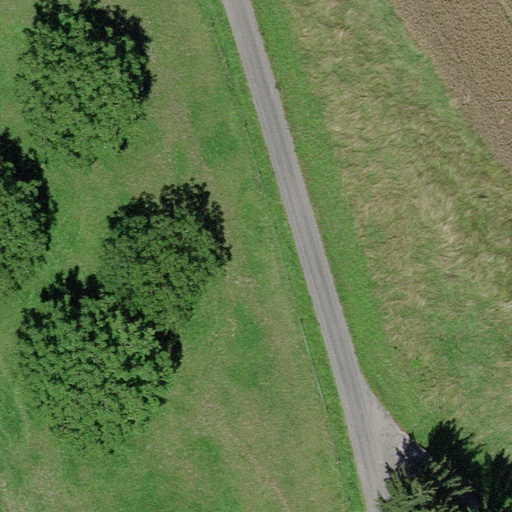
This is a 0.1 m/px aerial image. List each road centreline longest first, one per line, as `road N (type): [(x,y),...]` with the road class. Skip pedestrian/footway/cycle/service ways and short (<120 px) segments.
road 1 (track): [(228,0),(363,426),(378,511)]
road 2 (track): [(363,426),(465,511)]
